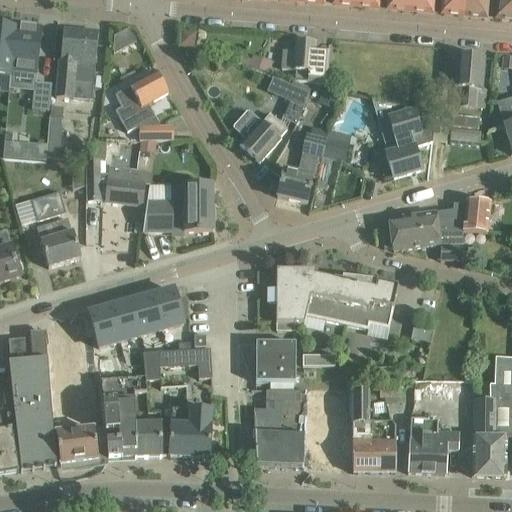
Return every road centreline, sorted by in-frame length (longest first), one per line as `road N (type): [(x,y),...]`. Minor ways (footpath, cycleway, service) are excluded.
road 1 (tertiary): [(0,506),(128,486),(511,499)]
road 2 (residential): [(511,36),(138,6)]
road 3 (tertiary): [(271,239),(0,324)]
road 4 (residential): [(271,239),(138,6)]
road 5 (residential): [(511,291),(374,260),(341,221)]
road 6 (tertiary): [(511,171),(341,221)]
